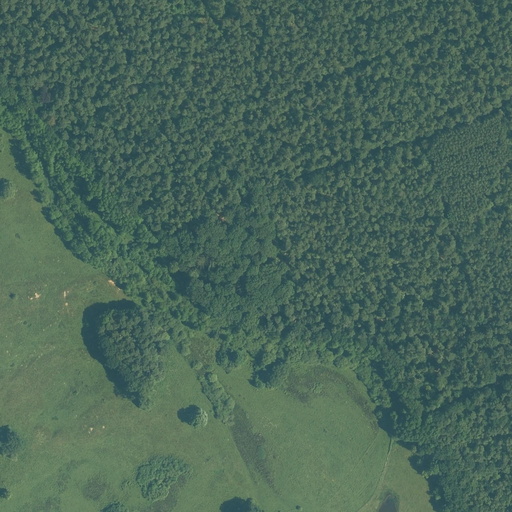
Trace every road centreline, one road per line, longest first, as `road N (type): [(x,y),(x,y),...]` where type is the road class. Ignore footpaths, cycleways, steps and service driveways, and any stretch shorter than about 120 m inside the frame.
road 1 (track): [(108,0),(133,67),(260,189),(418,133)]
road 2 (track): [(418,133),(511,431)]
